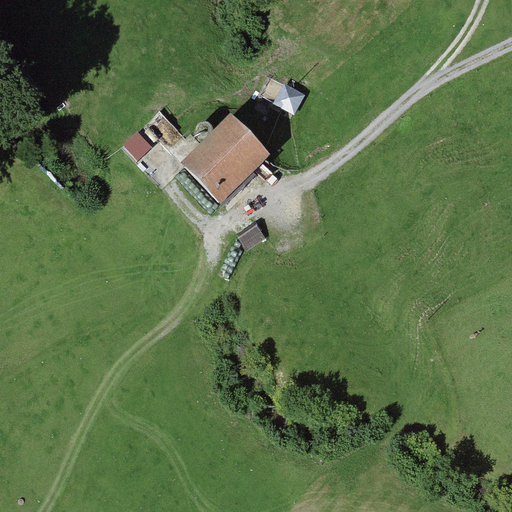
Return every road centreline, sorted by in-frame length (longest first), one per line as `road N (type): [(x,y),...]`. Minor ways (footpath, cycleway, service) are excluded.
road 1 (track): [(485,0),(466,50),(420,102),(337,175),(218,245)]
road 2 (track): [(0,401),(98,349),(183,321),(206,297),(218,245)]
road 3 (track): [(52,511),(116,387),(183,321)]
